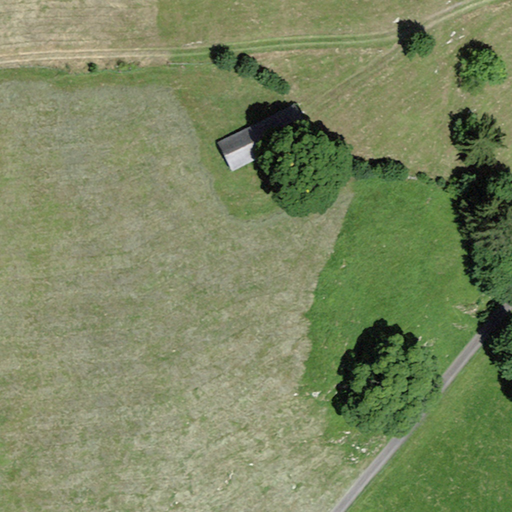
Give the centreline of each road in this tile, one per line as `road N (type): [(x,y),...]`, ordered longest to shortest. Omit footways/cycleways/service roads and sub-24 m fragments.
road 1 (track): [(0,56),(388,31),(483,0)]
road 2 (unclassified): [(339,511),(511,302)]
road 3 (track): [(423,21),(309,114)]
